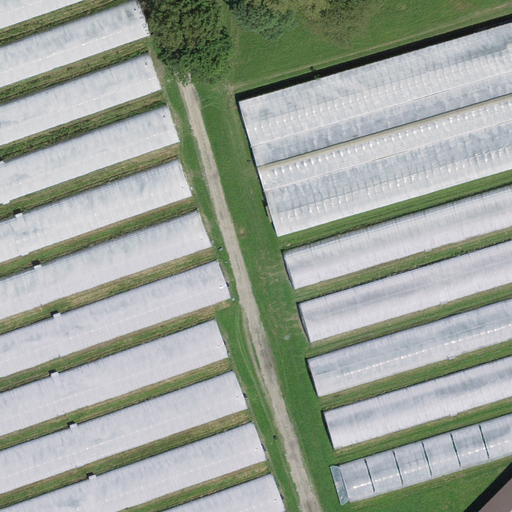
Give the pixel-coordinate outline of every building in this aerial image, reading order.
[(0,0),(0,28),(90,0),(0,0)] [(144,7),(0,47),(0,86),(154,44),(144,7)] [(511,27),(242,92),(275,228),(511,171),(511,27)] [(154,59),(0,104),(0,144),(165,96),(154,59)] [(170,107),(0,161),(0,200),(181,143),(170,107)] [(185,166),(0,219),(0,256),(195,199),(185,166)] [(295,285),(511,226),(511,185),(285,246),(295,285)] [(204,216),(0,275),(0,313),(214,251),(204,216)] [(310,336),(511,284),(511,243),(300,298),(310,336)] [(224,270),(0,332),(0,370),(234,305),(224,270)] [(511,300),(309,355),(319,392),(511,339),(511,300)] [(0,430),(231,359),(220,324),(0,391),(0,430)] [(511,359),(324,403),(333,441),(511,399),(511,359)] [(0,511),(103,511),(269,464),(259,429),(0,504),(0,511)] [(511,511),(511,477),(478,511),(511,511)]
